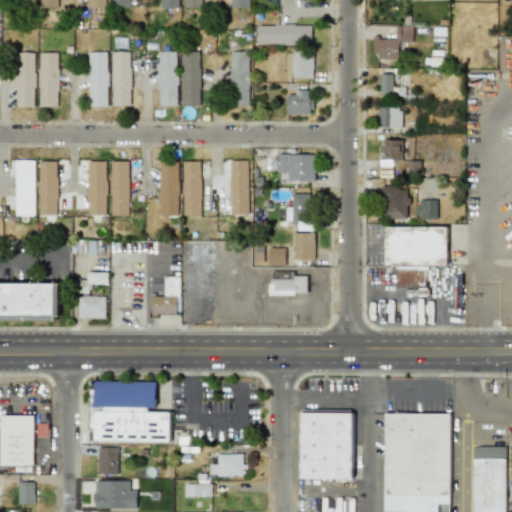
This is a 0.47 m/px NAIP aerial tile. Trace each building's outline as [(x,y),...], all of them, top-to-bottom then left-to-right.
[(38,0),(38,7),(57,8),(57,0),(38,0)] [(248,0),(229,0),(230,7),(249,8),(248,0)] [(312,23),(257,23),(257,44),(312,44),(312,23)] [(372,36),(372,59),(400,59),(400,46),(413,46),(413,25),(392,25),(392,36),(372,36)] [(286,78),(314,78),(314,49),(286,49),(286,78)] [(111,107),(131,107),(131,50),(111,50),(111,107)] [(177,106),(177,50),(156,50),(156,106),(177,106)] [(200,106),(200,50),(180,50),(180,106),(200,106)] [(249,106),(249,50),(229,50),(229,106),(249,106)] [(107,51),(87,51),(87,106),(107,106),(107,51)] [(34,106),(33,52),(14,52),(15,107),(34,106)] [(37,106),(57,106),(56,52),(37,52),(37,106)] [(378,96),(404,97),(404,86),(394,86),(394,73),(378,72),(378,96)] [(286,90),(286,114),(314,114),(314,90),(286,90)] [(378,127),(402,127),(402,106),(378,106),(378,127)] [(383,139),(383,159),(402,159),(402,139),(383,139)] [(315,153),(278,153),(278,171),(287,171),(287,181),(315,181),(315,153)] [(35,159),(15,159),(15,215),(35,215),(35,159)] [(249,159),(229,159),(229,214),(249,214),(249,159)] [(419,160),(406,161),(407,175),(419,174),(419,160)] [(128,161),(86,161),(86,215),(128,215),(128,161)] [(158,215),(178,215),(178,161),(158,161),(158,215)] [(182,161),(182,215),(201,215),(201,161),(182,161)] [(57,215),(57,163),(38,163),(38,215),(57,215)] [(381,218),(408,218),(408,185),(381,185),(381,218)] [(278,206),(277,219),(308,220),(309,194),(291,193),(291,207),(278,206)] [(435,218),(435,200),(416,199),(415,217),(435,218)] [(384,265),(397,265),(397,286),(427,286),(427,265),(455,265),(455,249),(446,249),(446,226),(384,226),(384,265)] [(314,232),(293,232),(293,264),(314,264),(314,232)] [(84,253),(95,253),(95,241),(84,241),(84,253)] [(268,264),(285,264),(285,247),(268,247),(268,264)] [(78,281),(78,318),(106,318),(106,296),(89,296),(89,284),(108,284),(108,272),(88,272),(88,281),(78,281)] [(268,272),(268,294),(311,294),(311,272),(268,272)] [(180,276),(161,276),(161,296),(150,296),(150,316),(180,316),(180,276)] [(0,282),(0,320),(59,320),(59,282),(0,282)] [(155,382),(89,381),(88,442),(170,443),(171,412),(155,411),(155,382)] [(300,412),(300,480),(353,480),(353,412),(300,412)] [(452,504),(453,414),(387,413),(386,511),(439,511),(440,504),(452,504)] [(0,466),(34,466),(34,415),(0,415),(0,466)] [(472,511),(506,511),(506,445),(472,445),(472,511)] [(98,474),(121,474),(121,446),(87,446),(87,455),(98,455),(98,474)] [(210,476),(246,476),(246,454),(219,454),(219,465),(210,465),(210,476)] [(18,504),(34,504),(34,481),(18,481),(18,504)] [(213,483),(185,483),(185,496),(213,496),(213,483)]
